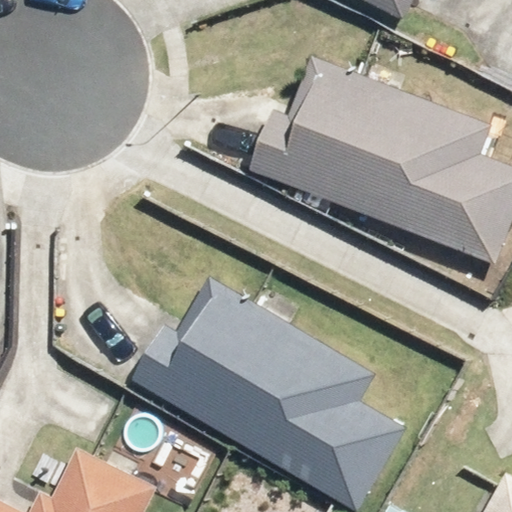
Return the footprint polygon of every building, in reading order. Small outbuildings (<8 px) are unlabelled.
[(389,0),(417,13),(422,0),(389,0)] [(309,47),(267,167),(508,251),(511,240),(511,156),(493,150),(506,115),(309,47)] [(218,267),(149,382),(366,511),(378,511),(426,433),(370,399),(388,369),(218,267)] [(0,511),(155,511),(167,488),(84,448),(52,511),(40,511),(0,492),(0,511)] [(511,511),(511,479),(493,511),(511,511)]
